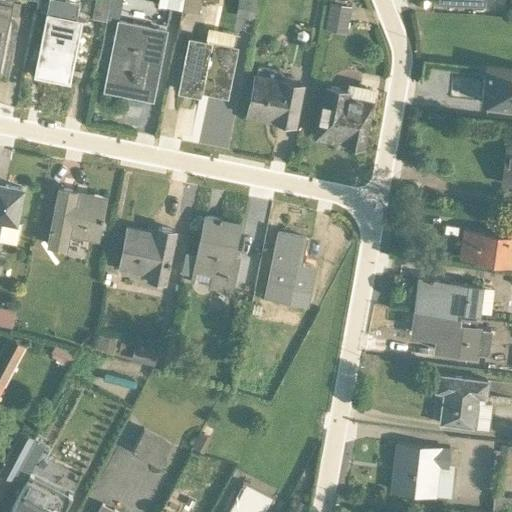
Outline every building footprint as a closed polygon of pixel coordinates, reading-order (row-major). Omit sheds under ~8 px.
[(0,0),(0,60),(9,17),(17,17),(20,4),(12,2),(12,0),(0,0)] [(76,19),(79,5),(54,0),(53,0),(51,14),(45,13),(33,77),(62,83),(68,83),(81,20),(76,19)] [(108,0),(92,0),(89,18),(105,21),(108,0)] [(159,0),(159,4),(183,8),(184,0),(159,0)] [(330,0),(327,26),(349,29),(352,3),(330,0)] [(152,101),(166,30),(116,20),(102,91),(152,101)] [(231,46),(234,34),(207,28),(204,41),(187,37),(176,93),(200,97),(201,93),(227,99),(237,47),(231,46)] [(511,70),(484,67),(480,102),(511,105),(511,70)] [(301,83),(253,73),(244,114),(293,124),(301,83)] [(350,89),(348,92),(325,88),(315,137),(362,146),(372,93),(350,89)] [(511,145),(504,145),(499,184),(511,185),(511,145)] [(22,188),(0,183),(0,241),(15,245),(19,223),(16,222),(22,188)] [(57,187),(45,246),(65,250),(68,236),(97,241),(106,196),(57,187)] [(208,282),(207,289),(231,294),(238,258),(233,257),(240,222),(202,215),(194,255),(184,253),(180,274),(190,276),(189,284),(191,284),(193,279),(208,282)] [(116,269),(130,272),(129,276),(165,283),(175,230),(155,226),(154,231),(125,225),(116,269)] [(511,234),(462,228),(458,257),(511,264),(511,234)] [(304,238),(267,230),(262,258),(270,260),(262,297),(306,305),(314,267),(299,264),(304,238)] [(421,277),(416,310),(454,315),(455,311),(478,314),(478,313),(489,314),(492,289),(481,288),(482,285),(421,277)] [(15,312),(0,308),(0,327),(10,330),(15,312)] [(416,310),(413,336),(433,339),(432,351),(475,356),(476,352),(487,353),(490,328),(480,327),(480,325),(459,322),(460,316),(416,310)] [(115,339),(98,335),(94,352),(111,356),(115,339)] [(0,365),(0,390),(23,346),(13,340),(0,365)] [(52,354),(50,358),(55,359),(54,363),(63,366),(64,364),(67,365),(68,362),(70,363),(75,352),(54,344),(51,354),(52,354)] [(134,345),(129,360),(152,366),(156,351),(134,345)] [(488,380),(436,373),(433,392),(441,393),(437,424),(473,428),(474,426),(487,428),(490,404),(483,403),(483,399),(485,399),(488,380)] [(160,465),(172,443),(142,429),(131,451),(160,465)] [(0,467),(0,474),(11,480),(32,439),(19,432),(0,467)] [(199,434),(191,449),(202,454),(210,439),(199,434)] [(394,441),(389,490),(449,497),(452,465),(457,465),(459,450),(449,449),(449,446),(394,441)] [(511,446),(499,446),(498,457),(511,457),(511,446)] [(62,511),(71,497),(29,474),(8,511),(62,511)] [(265,511),(273,498),(242,482),(225,511),(265,511)] [(511,511),(511,497),(493,495),(491,511),(493,511),(511,511)] [(116,511),(101,503),(96,511),(116,511)]
